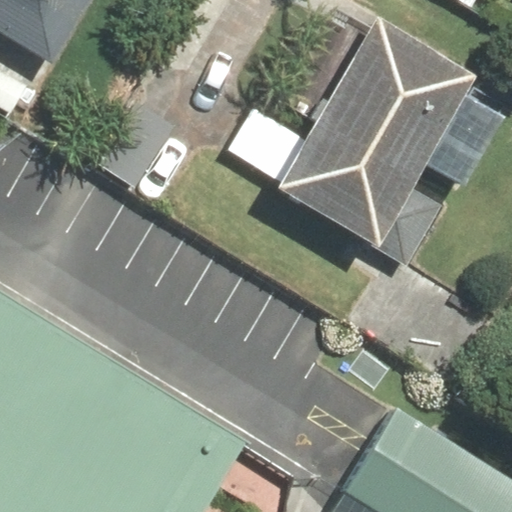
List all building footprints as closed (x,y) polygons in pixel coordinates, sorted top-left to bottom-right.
[(0,0),(0,53),(35,73),(76,0),(0,0)] [(449,99),(457,86),(328,9),(271,104),(301,122),(253,200),(392,283),(436,211),(396,187),(407,169),(448,194),(497,112),(473,98),(466,109),(449,99)] [(36,82),(0,62),(0,106),(18,116),(36,82)] [(261,511),(301,445),(0,268),(0,511),(261,511)] [(511,511),(511,473),(395,404),(345,488),(385,511),(511,511)]
